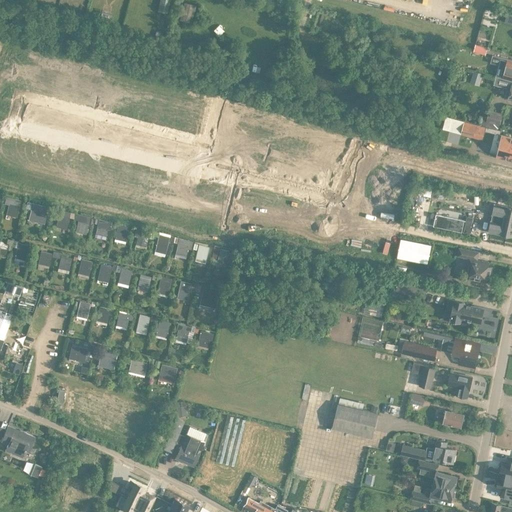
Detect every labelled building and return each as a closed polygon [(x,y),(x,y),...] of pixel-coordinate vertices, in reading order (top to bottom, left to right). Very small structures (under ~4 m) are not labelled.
[(157,0),(155,11),(167,14),(170,0),(157,0)] [(180,19),(189,21),(193,5),(184,3),(180,19)] [(111,12),(101,9),(98,19),(108,22),(111,12)] [(486,47),(475,44),(473,51),(485,54),(486,47)] [(511,59),(499,56),(491,54),(489,62),(497,64),(494,76),(511,80),(511,59)] [(473,70),(471,76),(480,79),(482,73),(473,70)] [(108,80),(105,92),(111,94),(109,103),(117,105),(117,106),(122,107),(128,85),(108,80)] [(128,85),(122,107),(128,109),(128,108),(136,110),(139,101),(145,103),(148,90),(128,85)] [(489,110),(486,120),(499,123),(501,113),(489,110)] [(445,116),(442,128),(449,130),(452,118),(445,116)] [(243,126),(236,149),(243,151),(241,156),(250,158),(252,153),(259,155),(257,160),(260,160),(261,156),(295,165),(295,168),(320,174),(328,142),(315,139),(314,144),(251,127),(252,122),(244,120),(242,126),(243,126)] [(481,139),(484,126),(463,120),(459,133),(481,139)] [(511,137),(501,135),(496,155),(511,159),(511,137)] [(30,145),(27,160),(47,165),(46,170),(53,172),(57,156),(51,154),(52,151),(40,148),(40,147),(30,145)] [(77,173),(74,186),(81,187),(82,181),(93,184),(98,162),(86,160),(83,175),(77,173)] [(98,162),(93,184),(104,186),(103,192),(110,194),(112,182),(106,180),(110,165),(98,162)] [(363,183),(362,188),(382,193),(385,182),(396,185),(397,178),(379,174),(378,180),(366,177),(365,183),(363,183)] [(165,194),(162,207),(169,208),(170,203),(181,205),(186,183),(174,181),(171,196),(165,194)] [(186,183),(181,205),(192,208),(191,214),(198,215),(200,203),(194,201),(198,186),(186,183)] [(362,194),(361,200),(372,203),(371,209),(389,214),(390,207),(380,204),(382,193),(362,188),(361,194),(362,194)] [(4,196),(3,203),(7,204),(5,213),(15,216),(19,200),(4,196)] [(251,211),(248,223),(255,225),(258,214),(269,217),(273,200),(261,197),(257,212),(251,211)] [(273,200),(269,217),(280,219),(277,230),(284,232),(287,219),(281,218),(284,203),(280,202),(273,200)] [(30,209),(28,218),(43,222),(46,208),(40,206),(40,205),(27,202),(26,208),(30,209)] [(490,220),(488,230),(511,236),(511,231),(511,207),(494,203),(492,213),(493,214),(492,221),(490,220)] [(56,217),(54,226),(65,228),(69,212),(54,208),(53,216),(56,217)] [(72,218),(72,219),(77,220),(74,231),(85,234),(89,216),(74,213),(72,218)] [(435,213),(434,217),(432,224),(461,231),(463,219),(435,213)] [(466,215),(463,232),(468,233),(472,217),(466,215)] [(111,221),(97,218),(96,223),(93,236),(104,238),(107,228),(110,229),(111,221)] [(127,229),(128,226),(117,223),(113,240),(124,243),(127,229)] [(137,230),(134,245),(145,248),(147,236),(148,233),(137,230)] [(157,236),(154,250),(164,253),(169,236),(158,233),(157,236)] [(178,237),(174,255),(184,257),(188,242),(183,240),(183,238),(178,237)] [(399,239),(398,245),(395,257),(428,263),(431,245),(399,239)] [(17,242),(13,259),(24,261),(28,244),(17,242)] [(208,245),(198,243),(193,260),(204,262),(208,245)] [(458,247),(456,255),(468,258),(465,273),(469,274),(468,278),(484,281),(485,277),(489,278),(492,266),(488,265),(488,261),(477,259),(478,251),(458,247)] [(229,251),(218,249),(215,263),(227,266),(229,251)] [(36,264),(47,267),(51,252),(40,250),(36,264)] [(71,257),(60,255),(57,267),(68,270),(71,257)] [(76,274),(87,277),(91,260),(80,258),(76,274)] [(97,277),(107,280),(111,265),(100,262),(97,277)] [(131,269),(120,267),(116,284),(127,286),(131,269)] [(139,273),(136,288),(146,291),(150,276),(139,273)] [(160,275),(155,293),(166,296),(171,278),(160,275)] [(427,285),(397,278),(395,287),(425,294),(427,285)] [(179,283),(175,298),(186,301),(190,283),(184,281),(183,284),(179,283)] [(198,304),(214,307),(216,297),(217,297),(219,292),(202,288),(198,304)] [(2,294),(0,299),(0,336),(3,338),(16,299),(2,294)] [(449,319),(460,321),(460,317),(479,322),(482,308),(463,304),(464,302),(448,298),(446,306),(452,307),(449,319)] [(75,316),(86,319),(89,303),(79,300),(75,316)] [(95,321),(105,324),(108,313),(109,308),(98,305),(95,321)] [(128,313),(118,311),(114,326),(125,329),(127,318),(131,319),(133,313),(128,312),(128,313)] [(138,315),(134,331),(145,334),(148,317),(138,315)] [(158,319),(154,336),(165,339),(169,321),(158,319)] [(175,336),(174,339),(185,342),(188,330),(190,330),(191,326),(177,322),(175,327),(173,336),(175,336)] [(188,330),(185,342),(190,343),(193,331),(194,326),(191,325),(191,326),(190,330),(188,330)] [(196,346),(206,349),(211,332),(200,329),(196,346)] [(444,350),(451,351),(455,352),(459,359),(459,362),(474,366),(479,343),(455,337),(456,336),(447,334),(444,350)] [(381,341),(374,340),(361,338),(361,341),(362,342),(373,345),(380,347),(381,341)] [(401,350),(412,353),(433,358),(436,348),(414,343),(403,341),(401,350)] [(68,356),(84,360),(87,347),(71,343),(68,356)] [(97,365),(112,369),(116,354),(106,352),(105,352),(100,351),(97,365)] [(130,358),(127,372),(143,376),(145,365),(142,364),(142,361),(130,358)] [(423,363),(413,361),(411,370),(420,373),(418,384),(430,387),(435,367),(423,364),(423,363)] [(12,371),(19,373),(22,364),(16,362),(12,371)] [(176,367),(161,363),(157,379),(172,382),(176,367)] [(471,376),(450,371),(447,384),(458,386),(457,394),(466,396),(468,388),(469,389),(471,376)] [(409,402),(422,405),(424,395),(411,392),(409,402)] [(338,403),(332,427),(371,436),(376,412),(375,412),(369,410),(362,409),(364,403),(339,397),(338,403)] [(174,405),(176,416),(186,415),(185,404),(183,404),(183,400),(176,401),(176,405),(174,405)] [(438,414),(437,420),(442,421),(460,425),(463,413),(456,411),(445,409),(444,415),(438,414)] [(226,414),(215,461),(233,465),(244,418),(226,414)] [(0,440),(6,443),(4,449),(21,457),(24,450),(28,451),(34,436),(7,425),(6,428),(0,440)] [(178,433),(170,451),(175,453),(174,457),(192,465),(199,450),(203,440),(202,439),(205,432),(189,425),(186,433),(185,432),(184,435),(178,433)] [(432,458),(452,462),(455,449),(445,446),(446,441),(436,439),(432,458)] [(426,450),(402,444),(400,453),(424,459),(426,450)] [(511,457),(508,457),(507,464),(501,462),(499,474),(511,477),(511,457)] [(453,487),(452,487),(455,476),(436,471),(438,464),(418,459),(416,466),(429,470),(427,475),(434,477),(433,483),(453,488),(453,487)] [(31,462),(27,473),(36,476),(40,465),(31,462)] [(255,476),(250,473),(245,481),(251,484),(255,476)] [(511,477),(499,474),(496,486),(502,487),(501,494),(510,496),(508,503),(511,503),(511,477)] [(109,479),(106,487),(117,492),(121,485),(109,479)] [(130,481),(119,504),(134,511),(144,511),(152,496),(142,491),(143,487),(130,481)] [(450,499),(453,488),(433,483),(434,483),(432,489),(426,487),(424,493),(412,490),(410,497),(429,502),(431,495),(450,499)] [(258,502),(247,496),(242,505),(253,510),(252,511),(254,511),(280,511),(259,500),(258,502)] [(183,511),(188,504),(174,497),(166,511),(183,511)] [(511,511),(511,506),(509,506),(492,502),(489,511),(511,511)]
